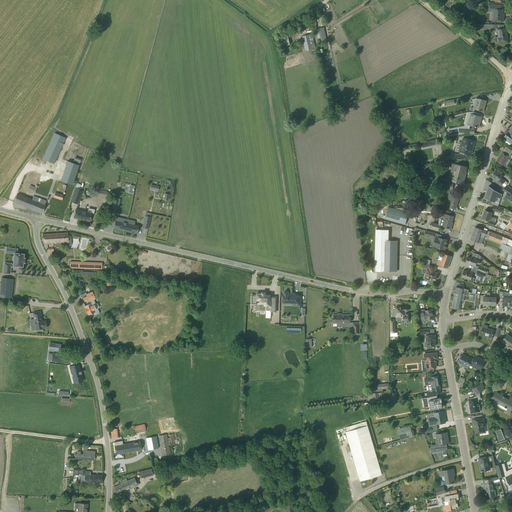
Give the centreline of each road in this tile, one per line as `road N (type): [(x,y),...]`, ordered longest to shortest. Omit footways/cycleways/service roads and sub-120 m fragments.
road 1 (unclassified): [(445,296),(340,289),(38,220)]
road 2 (unclassified): [(108,511),(98,386),(37,244),(38,220)]
road 3 (residential): [(445,296),(511,86)]
